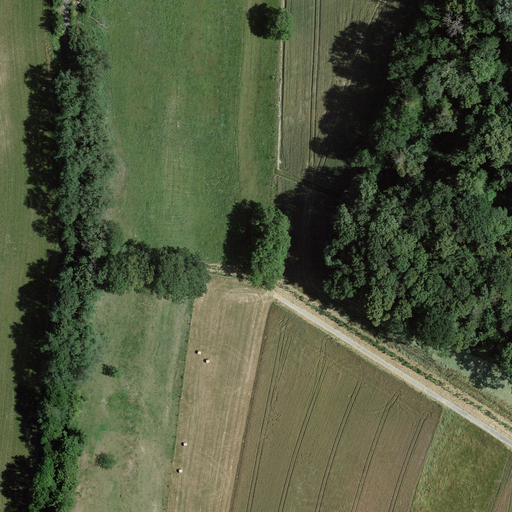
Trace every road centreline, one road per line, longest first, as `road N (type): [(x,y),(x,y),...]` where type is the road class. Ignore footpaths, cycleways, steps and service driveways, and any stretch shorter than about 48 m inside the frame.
road 1 (unclassified): [(45,511),(76,197),(68,0)]
road 2 (track): [(511,450),(276,298)]
